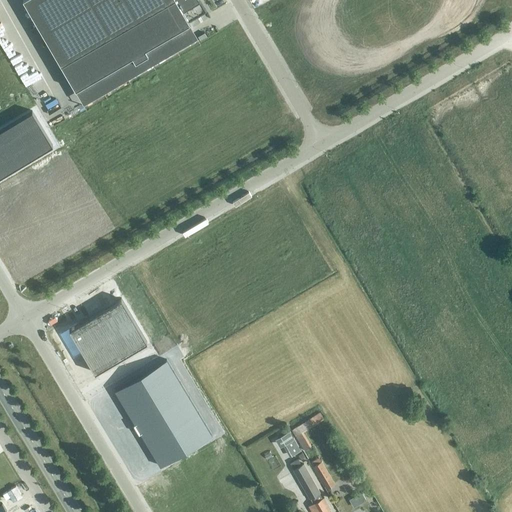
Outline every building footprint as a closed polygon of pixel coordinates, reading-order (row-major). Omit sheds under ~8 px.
[(23,0),(75,89),(132,56),(135,61),(148,53),(145,48),(189,22),(190,22),(189,21),(206,11),(199,0),(23,0)] [(0,176),(52,145),(32,110),(0,129),(0,176)] [(37,196),(0,217),(0,235),(1,235),(6,243),(3,244),(8,252),(11,251),(15,259),(13,260),(21,274),(67,247),(37,196)] [(132,292),(70,329),(84,354),(95,347),(107,367),(158,335),(132,292)] [(166,359),(115,390),(160,465),(212,435),(166,359)] [(302,432),(324,419),(319,412),(291,430),(305,451),(312,447),(302,432)] [(300,451),(289,430),(274,438),(279,447),(282,445),(289,457),(300,451)] [(312,467),(326,489),(334,483),(321,461),(320,462),(317,458),(311,462),(313,466),(312,467)] [(315,511),(311,505),(324,498),(323,497),(322,498),(319,493),(320,492),(303,463),(300,465),(297,459),(289,463),(293,469),(292,469),(309,499),(310,498),(312,503),(308,506),(311,511),(315,511)] [(359,504),(366,500),(361,492),(354,496),(359,504)] [(329,508),(324,498),(311,505),(315,511),(328,511),(327,510),(329,508)]
